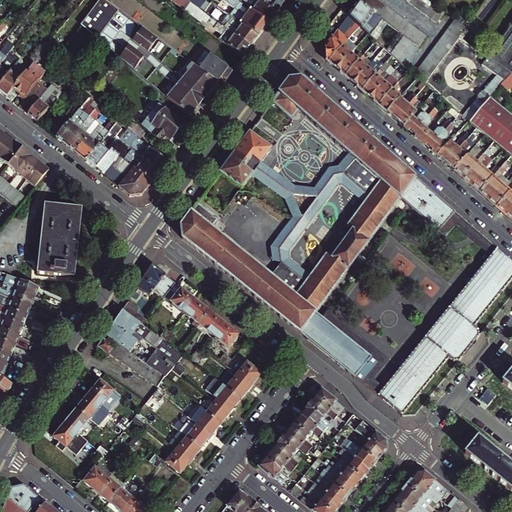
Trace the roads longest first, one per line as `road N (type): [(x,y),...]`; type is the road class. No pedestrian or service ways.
road 1 (residential): [(284,44),(511,236)]
road 2 (tertiary): [(147,228),(2,450)]
road 3 (tertiary): [(284,44),(147,228)]
road 4 (residential): [(311,358),(147,228)]
road 5 (residential): [(147,228),(0,110)]
road 6 (residential): [(500,338),(412,446)]
road 7 (residential): [(412,446),(311,358)]
road 8 (residential): [(229,463),(311,358)]
